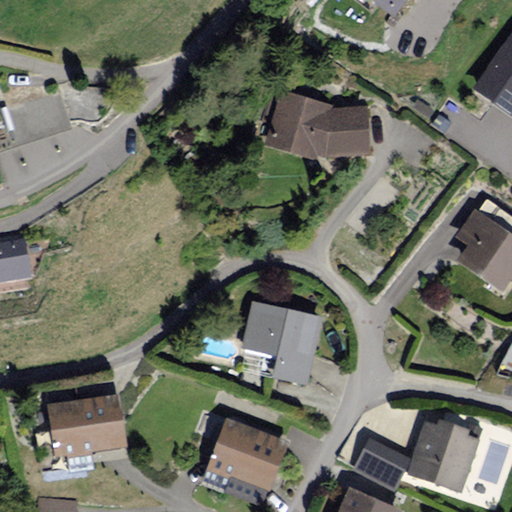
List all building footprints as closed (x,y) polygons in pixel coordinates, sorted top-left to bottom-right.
[(415,0),(367,0),(398,23),(415,0)] [(511,40),(479,88),(508,107),(511,101),(511,40)] [(335,107),(281,90),(267,148),(321,165),(324,158),(372,156),(366,108),(335,107)] [(511,287),(511,219),(487,204),(462,243),(473,250),(460,269),(505,299),(511,287)] [(29,239),(0,244),(0,290),(38,282),(29,239)] [(227,254),(220,243),(195,260),(202,272),(227,254)] [(331,319),(253,301),(235,379),(313,397),(331,319)] [(120,396),(48,407),(56,460),(128,449),(120,396)] [(289,442),(227,421),(209,475),(270,496),(289,442)] [(480,443),(426,423),(407,475),(461,495),(480,443)] [(357,468),(394,487),(407,460),(371,442),(357,468)] [(400,511),(351,491),(341,511),(400,511)] [(35,511),(72,511),(74,503),(37,500),(35,511)]
